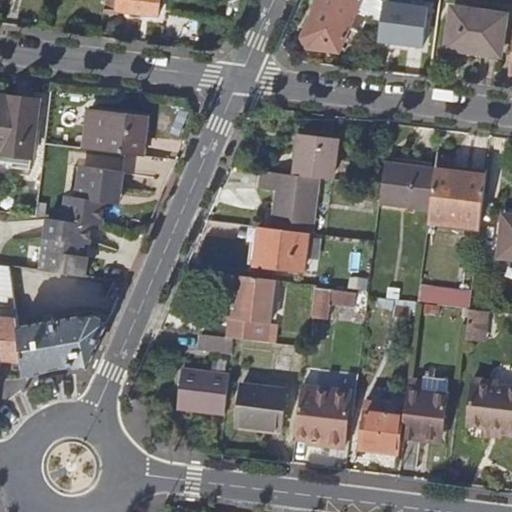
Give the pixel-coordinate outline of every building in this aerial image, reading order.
[(105,0),(104,9),(157,15),(158,0),(105,0)] [(379,40),(384,0),(383,0),(317,0),(302,37),(307,48),(339,51),(350,28),(379,40)] [(419,0),(394,0),(391,26),(416,29),(419,0)] [(447,47),(500,55),(505,15),(453,8),(447,47)] [(0,153),(31,157),(38,99),(0,95),(0,153)] [(147,117),(90,110),(85,148),(142,155),(147,117)] [(291,175),(319,178),(331,180),(336,141),(296,136),(291,175)] [(435,169),(384,163),(380,204),(431,209),(435,171),(435,169)] [(65,220),(92,224),(102,225),(105,203),(113,204),(113,193),(120,193),(122,170),(82,166),(78,197),(68,196),(65,220)] [(259,189),(270,190),(275,191),(272,228),(308,232),(313,233),(319,178),(291,175),(272,172),(261,171),(259,189)] [(481,227),(486,177),(435,171),(431,209),(429,221),(481,227)] [(499,256),(511,257),(511,218),(503,217),(499,256)] [(92,224),(65,220),(48,218),(42,269),(65,272),(86,275),(92,224)] [(308,232),(272,228),(261,227),(256,265),(303,271),(308,232)] [(234,275),(220,273),(219,282),(233,284),(234,275)] [(227,337),(234,338),(270,342),(277,280),(234,275),(233,284),(227,337)] [(13,286),(17,313),(42,310),(39,283),(13,286)] [(317,288),(313,318),(329,320),(330,304),(332,290),(317,288)] [(356,292),(332,290),(330,304),(355,306),(356,292)] [(0,358),(24,362),(19,330),(17,317),(0,315),(0,358)] [(95,316),(19,330),(24,362),(26,379),(30,376),(36,374),(44,371),(52,368),(60,367),(68,366),(77,366),(89,367),(107,322),(95,316)] [(232,354),(234,338),(227,337),(205,334),(203,351),(232,354)] [(226,415),(230,376),(183,370),(178,410),(226,415)] [(237,425),(281,430),(287,391),(241,385),(237,425)] [(351,392),(302,386),(296,436),(308,438),(308,442),(326,444),(325,447),(344,449),(351,392)] [(484,437),(511,440),(511,396),(498,395),(498,391),(473,389),(468,431),(483,432),(484,437)] [(408,390),(407,401),(402,437),(417,439),(418,434),(442,437),(447,395),(408,390)] [(407,401),(368,397),(362,446),(401,451),(402,437),(407,401)]
